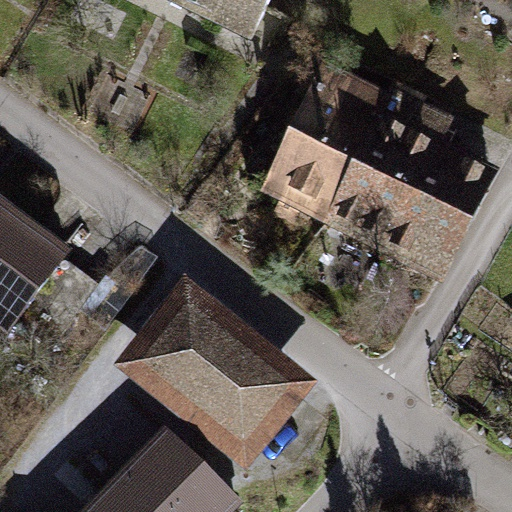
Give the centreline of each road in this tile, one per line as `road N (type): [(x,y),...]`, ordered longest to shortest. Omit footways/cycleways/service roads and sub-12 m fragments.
road 1 (residential): [(0,110),(411,419)]
road 2 (residential): [(321,511),(411,419)]
road 3 (residential): [(411,419),(511,495)]
